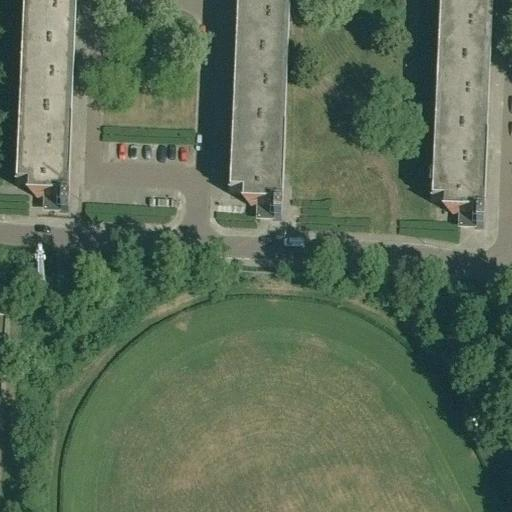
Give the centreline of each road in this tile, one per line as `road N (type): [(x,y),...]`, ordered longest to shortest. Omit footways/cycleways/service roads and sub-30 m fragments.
road 1 (residential): [(503,272),(391,253),(200,246)]
road 2 (residential): [(203,184),(92,179),(98,0)]
road 3 (residential): [(200,246),(0,231)]
road 4 (residential): [(209,2),(203,184)]
